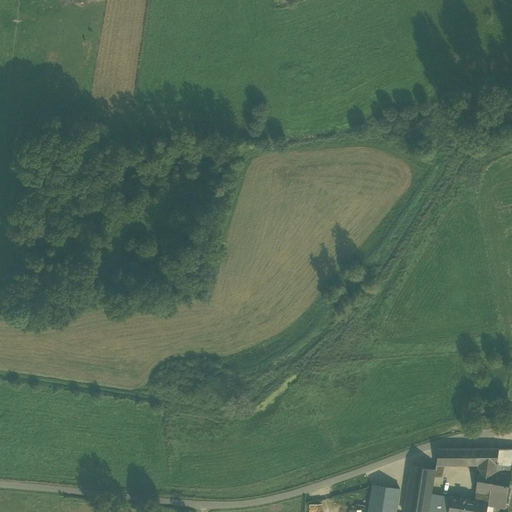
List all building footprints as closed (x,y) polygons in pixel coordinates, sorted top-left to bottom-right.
[(478,468),(480,469),(494,471),(499,448),(472,449),(470,465),(478,465),(478,468)] [(511,469),(511,448),(499,448),(494,471),(511,474),(511,469)] [(436,465),(463,465),(465,449),(439,449),(436,465)] [(463,465),(470,465),(472,449),(465,449),(463,465)] [(427,511),(430,493),(434,469),(412,465),(404,511),(427,511)] [(480,469),(479,474),(478,481),(476,492),(480,493),(489,494),(494,471),(480,469)] [(488,505),(505,508),(511,474),(494,471),(489,494),(488,503),(488,505)] [(396,511),(400,489),(372,485),(367,511),(396,511)] [(448,511),(451,497),(430,493),(427,511),(448,511)] [(489,494),(480,493),(478,501),(488,503),(489,494)] [(465,511),(467,499),(451,497),(448,511),(465,511)] [(472,511),(474,500),(467,499),(465,511),(472,511)] [(478,501),(474,500),(472,511),(486,511),(488,505),(488,503),(478,501)]
